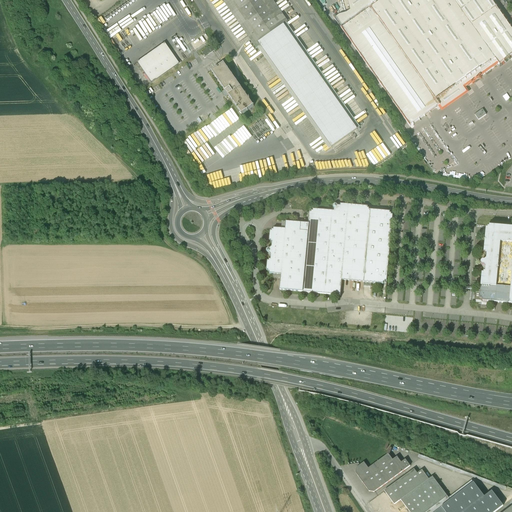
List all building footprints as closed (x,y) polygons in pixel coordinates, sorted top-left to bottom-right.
[(361,130),(270,0),(226,0),(331,150),(361,130)] [(511,58),(511,29),(491,0),(382,0),(377,4),(374,0),(349,0),(352,11),(338,21),(411,127),(511,58)] [(177,62),(164,44),(137,63),(151,83),(180,63),(179,61),(177,62)] [(255,104),(227,63),(214,72),(242,113),(255,104)] [(475,115),(479,120),(486,115),(483,109),(475,115)] [(405,147),(399,136),(381,146),(383,148),(380,150),(381,152),(383,151),(387,158),(405,147)] [(385,277),(392,214),(387,210),(367,209),(368,206),(334,206),(333,209),(313,208),(308,211),(307,221),(285,220),(284,227),(272,226),(269,229),(268,238),(270,240),(270,244),(269,246),(266,246),(265,248),(265,250),(267,251),(270,253),(269,257),(266,259),(265,268),(269,272),(280,273),(279,286),(281,289),(339,294),(341,278),(382,282),(385,277)] [(511,228),(490,226),(487,231),(485,253),(487,256),(486,261),(485,262),(483,262),(482,263),(481,263),(481,265),(482,266),(484,266),(485,268),(485,273),(482,275),(480,297),(482,301),(511,304),(511,228)] [(347,313),(346,319),(370,322),(371,316),(347,313)] [(364,462),(353,470),(369,491),(374,492),(411,465),(408,461),(407,462),(405,460),(401,463),(397,457),(393,460),(388,454),(368,468),(364,462)] [(443,463),(418,455),(417,457),(460,473),(466,475),(477,479),(482,481),(505,490),(506,487),(443,463)] [(384,491),(394,505),(401,500),(429,479),(422,470),(417,474),(414,469),(384,491)] [(429,479),(401,500),(409,511),(435,511),(450,500),(448,498),(432,477),(429,479)] [(435,511),(495,511),(503,506),(492,491),(484,497),(473,483),(471,481),(448,498),(450,500),(435,511)]
